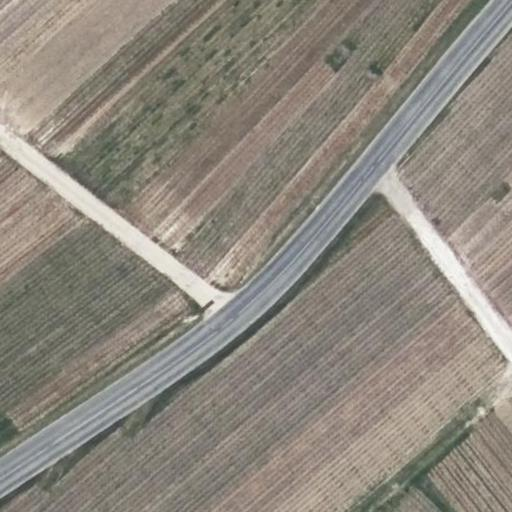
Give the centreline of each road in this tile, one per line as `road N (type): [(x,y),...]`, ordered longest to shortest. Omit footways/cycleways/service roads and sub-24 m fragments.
road 1 (tertiary): [(507,0),(268,279),(227,316),(0,472)]
road 2 (track): [(0,137),(227,316)]
road 3 (track): [(371,166),(511,349)]
